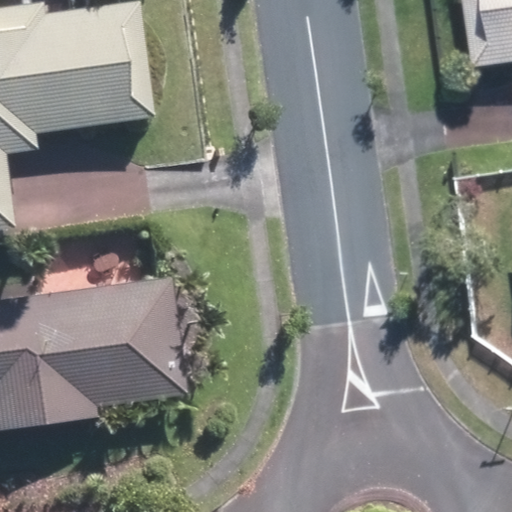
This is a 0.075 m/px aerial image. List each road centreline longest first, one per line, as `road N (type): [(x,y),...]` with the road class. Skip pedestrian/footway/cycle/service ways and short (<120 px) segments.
road 1 (residential): [(362,448),(305,0)]
road 2 (residential): [(362,448),(425,460),(450,480),(469,511)]
